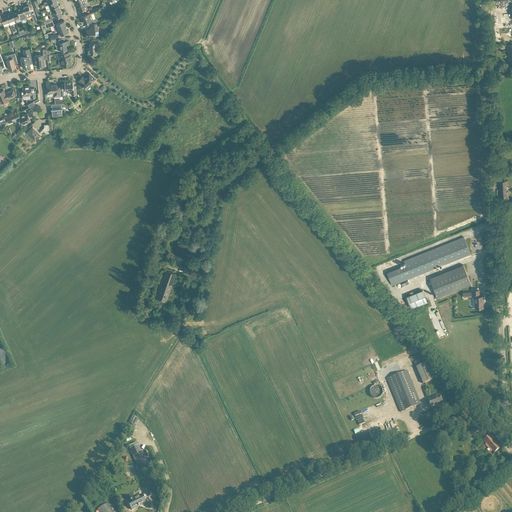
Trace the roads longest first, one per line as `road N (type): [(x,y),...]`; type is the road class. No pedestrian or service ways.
road 1 (unclassified): [(508,446),(481,0)]
road 2 (track): [(268,156),(371,78),(486,69)]
road 3 (track): [(235,511),(388,447)]
road 4 (track): [(268,156),(219,196),(206,271),(197,275)]
